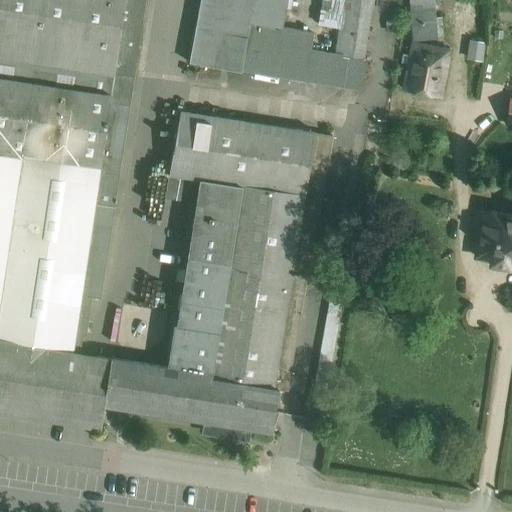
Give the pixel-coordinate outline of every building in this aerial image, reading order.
[(0,0),(0,339),(80,353),(82,336),(86,337),(92,298),(101,299),(134,77),(114,74),(125,0),(0,0)] [(145,0),(125,0),(114,74),(134,77),(145,0)] [(200,0),(189,63),(240,72),(241,69),(246,40),(311,50),(314,33),(282,27),(286,0),(200,0)] [(371,0),(322,0),(319,25),(339,28),(335,54),(363,59),(371,0)] [(433,0),(409,0),(412,40),(437,37),(433,0)] [(311,50),(246,40),(241,69),(306,80),(311,50)] [(448,51),(412,44),(404,90),(440,97),(448,51)] [(335,54),(311,50),(306,80),(376,92),(380,62),(363,59),(335,54)] [(511,88),(511,96),(504,95),(500,123),(511,125),(511,88)] [(319,133),(180,111),(169,175),(201,180),(171,368),(280,386),(324,134),(319,133)] [(280,386),(279,390),(288,392),(309,276),(311,277),(324,199),(325,200),(336,137),(324,134),(280,386)] [(192,180),(168,176),(164,198),(188,203),(192,180)] [(511,214),(483,210),(478,241),(475,243),(474,249),(476,252),(476,256),(491,258),(490,263),(511,266),(511,214)] [(345,234),(329,324),(338,325),(353,236),(345,234)] [(329,324),(314,407),(322,408),(338,325),(329,324)] [(0,339),(0,412),(101,429),(104,406),(204,422),(203,426),(251,433),(251,429),(272,433),(272,429),(280,430),(283,414),(275,413),(279,390),(280,386),(171,368),(111,358),(80,353),(0,339)]
